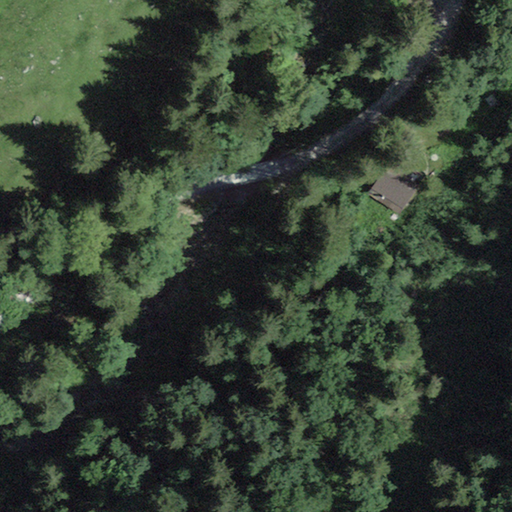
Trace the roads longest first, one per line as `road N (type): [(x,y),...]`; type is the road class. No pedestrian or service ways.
road 1 (track): [(217,185),(357,137),(414,81),(463,0)]
road 2 (track): [(217,185),(136,216),(0,329)]
